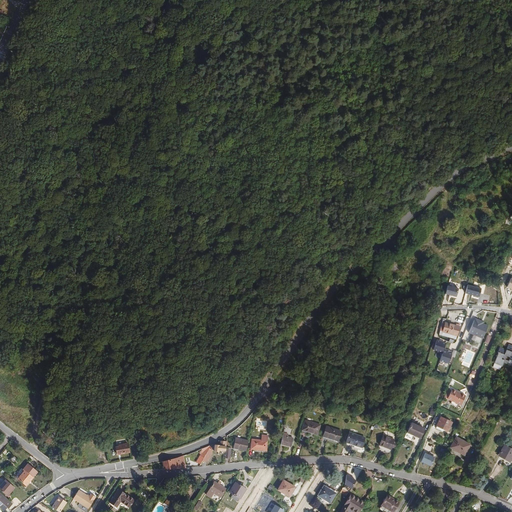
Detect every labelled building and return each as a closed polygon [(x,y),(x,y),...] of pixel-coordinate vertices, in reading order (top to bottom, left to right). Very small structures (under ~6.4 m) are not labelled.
[(458,285),(446,283),(445,294),(457,296),(458,285)] [(482,288),(467,285),(466,294),(480,297),(482,288)] [(488,326),(484,324),(484,323),(475,319),(469,334),(473,336),(475,337),(473,341),(477,342),(476,342),(480,344),(482,340),(483,340),(488,326)] [(457,338),(459,328),(460,327),(460,325),(456,324),(455,326),(445,323),(443,334),(457,338)] [(433,349),(442,352),(446,342),(436,339),(433,349)] [(509,361),(508,364),(511,365),(511,345),(508,344),(506,350),(500,347),(498,353),(494,363),(502,366),(504,363),(505,359),(503,359),(505,354),(505,355),(506,356),(507,356),(507,355),(508,355),(507,356),(510,357),(509,361)] [(452,354),(443,350),(442,352),(439,361),(448,364),(452,354)] [(457,408),(458,405),(461,407),(466,397),(457,393),(453,391),(449,389),(448,390),(444,398),(449,401),(449,402),(457,406),(457,408)] [(509,420),(511,415),(504,411),(502,417),(509,420)] [(447,432),(452,423),(441,418),(435,429),(440,431),(441,430),(444,432),(445,431),(447,432)] [(304,421),(302,430),(301,433),(308,434),(308,432),(317,434),(319,424),(304,421)] [(421,439),(424,430),(412,424),(408,434),(407,433),(405,439),(411,442),(414,436),(421,439)] [(338,441),(341,431),(325,428),(323,438),(338,441)] [(362,450),(363,447),(365,437),(349,433),(347,443),(346,446),(362,450)] [(291,442),(293,442),(293,438),(288,437),(289,434),(284,434),(281,444),(290,446),(291,442)] [(264,447),(267,447),(268,436),(262,436),(261,441),(251,440),(250,450),(264,451),(265,448),(264,449),(264,447)] [(246,451),(249,441),(236,438),(233,449),(246,453),(246,451)] [(391,452),(394,442),(382,438),(379,448),(391,452)] [(470,446),(456,438),(450,449),(465,456),(470,446)] [(129,455),(127,446),(115,448),(117,458),(129,455)] [(208,453),(209,451),(210,448),(211,446),(201,449),(199,454),(200,454),(196,464),(200,466),(202,464),(208,453)] [(510,461),(511,457),(511,449),(505,446),(500,454),(505,457),(504,458),(510,461)] [(426,452),(421,462),(430,467),(435,457),(426,452)] [(211,454),(208,453),(202,464),(207,464),(212,455),(211,454)] [(505,457),(500,454),(499,455),(498,457),(511,464),(511,462),(511,457),(510,461),(504,458),(505,457)] [(179,472),(179,464),(176,464),(176,458),(162,462),(162,473),(179,472)] [(24,488),(37,473),(27,465),(22,470),(24,472),(16,481),(24,488)] [(357,481),(346,475),(345,485),(352,489),(357,481)] [(13,490),(5,482),(0,487),(0,492),(6,498),(13,490)] [(217,502),(225,489),(214,482),(206,495),(217,502)] [(234,494),(240,498),(247,489),(244,487),(241,485),(236,482),(230,492),(234,494)] [(294,489),(283,482),(277,492),(288,499),(294,489)] [(330,505),(336,495),(324,487),(317,498),(330,505)] [(134,501),(119,490),(109,503),(115,508),(120,503),(128,509),(134,501)] [(77,503),(83,494),(79,491),(73,500),(77,503)] [(0,494),(0,503),(7,509),(11,504),(0,494)] [(88,510),(96,499),(91,495),(89,498),(83,494),(77,503),(88,510)] [(354,504),(357,499),(352,496),(342,511),(349,511),(350,511),(354,504)] [(382,507),(391,511),(394,511),(399,504),(388,497),(382,507)] [(67,504),(59,498),(54,504),(51,508),(56,511),(60,511),(62,510),(67,504)] [(360,511),(365,504),(357,499),(354,504),(350,511),(351,511),(360,511)] [(197,511),(203,504),(198,500),(193,509),(197,511)]
